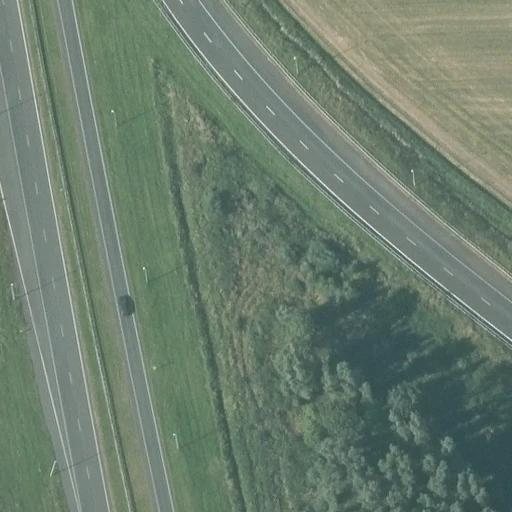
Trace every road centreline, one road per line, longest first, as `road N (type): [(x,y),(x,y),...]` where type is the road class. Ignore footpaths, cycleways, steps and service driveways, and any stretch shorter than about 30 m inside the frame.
road 1 (trunk): [(0,11),(94,511)]
road 2 (motorway): [(511,323),(312,155),(178,0)]
road 3 (motorway): [(137,374),(62,0)]
road 4 (trunk): [(165,511),(137,374)]
